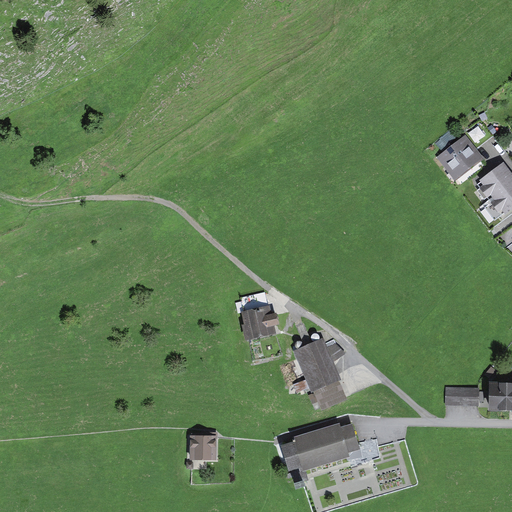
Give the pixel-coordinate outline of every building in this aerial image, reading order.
[(457,180),(482,161),(464,138),(440,157),(457,180)] [(511,185),(511,178),(503,166),(480,183),(492,200),(511,185)] [(511,210),(511,185),(492,200),(504,217),(511,210)] [(270,307),(241,313),(244,326),(242,327),(246,343),(276,336),(275,328),(278,327),(275,316),(272,316),(270,307)] [(324,340),(292,352),(313,409),(345,397),(324,340)] [(511,385),(489,385),(489,414),(511,414),(511,385)] [(479,389),(445,388),(445,406),(479,407),(479,389)] [(341,430),(339,426),(292,440),(294,444),(280,448),(288,474),(291,474),(295,486),(303,484),(309,482),(306,473),(350,459),(349,455),(360,452),(352,427),(341,430)] [(215,438),(193,437),(192,461),(214,461),(215,438)]
